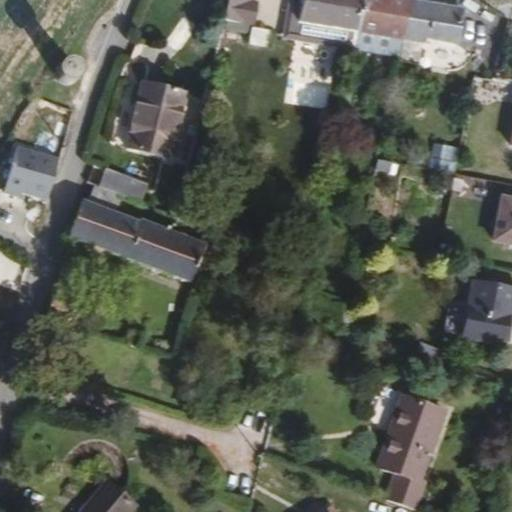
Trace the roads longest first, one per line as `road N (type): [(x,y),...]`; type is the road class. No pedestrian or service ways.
road 1 (unclassified): [(11,387),(86,135),(136,0)]
road 2 (residential): [(242,454),(11,387)]
